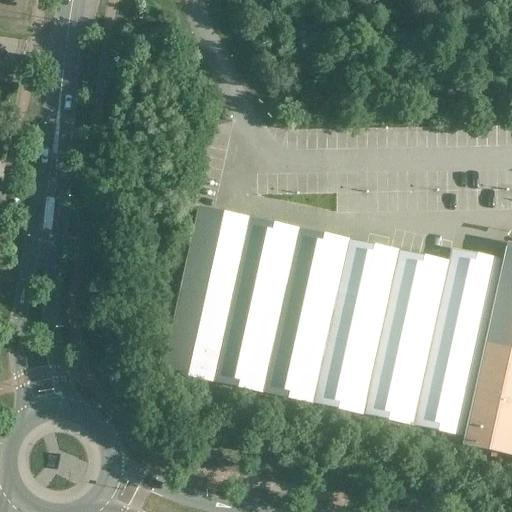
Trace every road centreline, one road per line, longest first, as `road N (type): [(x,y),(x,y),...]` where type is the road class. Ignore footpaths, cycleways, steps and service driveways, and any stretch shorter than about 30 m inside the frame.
road 1 (secondary): [(45,172),(17,344),(30,420)]
road 2 (secondary): [(71,414),(50,305),(59,171)]
road 3 (secondary): [(264,511),(111,465)]
